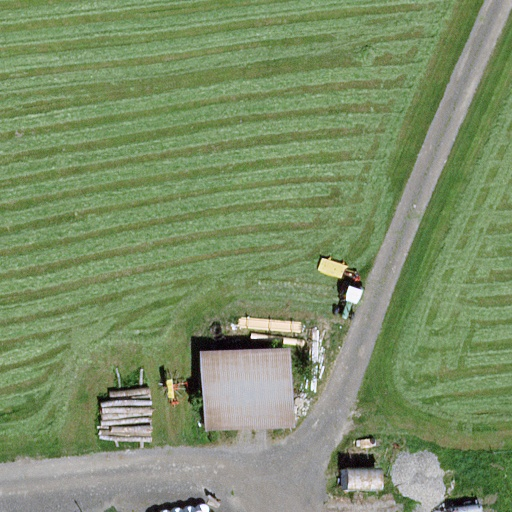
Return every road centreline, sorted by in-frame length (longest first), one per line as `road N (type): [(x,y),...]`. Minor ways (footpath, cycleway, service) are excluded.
road 1 (track): [(481,0),(274,466),(276,511)]
road 2 (track): [(274,466),(0,503)]
